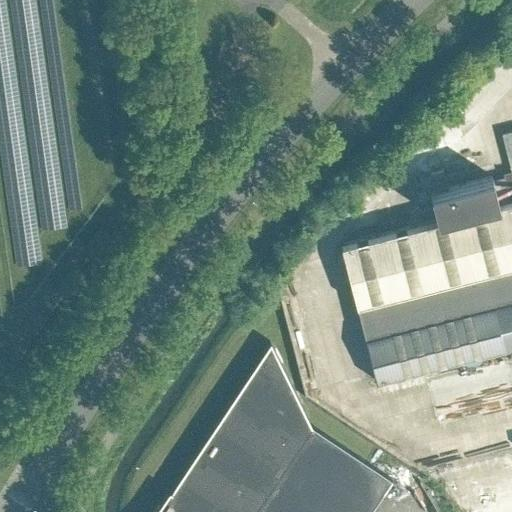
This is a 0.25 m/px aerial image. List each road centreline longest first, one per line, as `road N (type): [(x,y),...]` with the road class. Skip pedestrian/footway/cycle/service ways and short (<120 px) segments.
road 1 (secondary): [(9,511),(238,192),(416,0)]
road 2 (unknown): [(511,62),(332,234),(317,253),(308,299),(320,363),(333,386),(388,430),(431,443),(511,426)]
